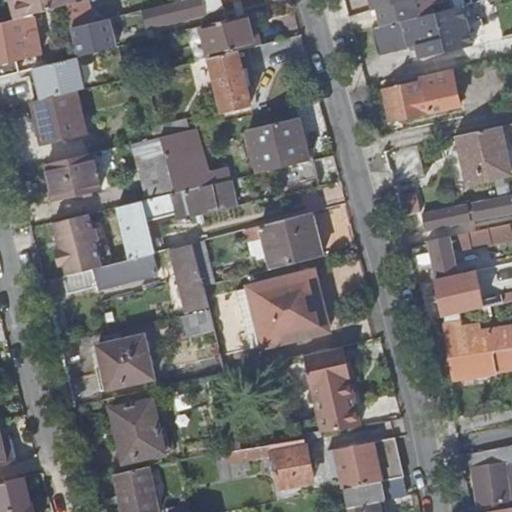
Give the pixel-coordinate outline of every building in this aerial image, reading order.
[(15,0),(20,18),(33,15),(67,5),(73,4),(72,0),(15,0)] [(221,0),(184,0),(181,1),(182,4),(134,18),(135,22),(130,23),(132,30),(137,29),(138,31),(193,16),(224,9),(222,3),(221,0)] [(369,0),(373,12),(378,11),(383,28),(402,23),(419,19),(413,0),(369,0)] [(431,0),(413,0),(419,19),(436,14),(431,0)] [(468,5),(463,6),(470,34),(484,30),(480,15),(472,17),(468,5)] [(419,19),(402,23),(409,48),(416,46),(419,59),(446,52),(446,53),(473,46),(470,34),(463,6),(437,13),(437,14),(436,14),(419,19)] [(237,52),(256,47),(252,31),(258,30),(255,13),(203,26),(211,58),(237,52)] [(0,65),(41,55),(33,15),(20,18),(0,23),(0,65)] [(409,48),(402,23),(383,28),(372,31),(378,56),(409,48)] [(82,26),(72,29),(78,58),(93,54),(90,36),(84,37),(82,26)] [(249,105),(237,52),(211,58),(209,59),(222,111),(249,105)] [(0,77),(35,69),(43,66),(41,55),(0,65),(0,77)] [(78,58),(35,69),(42,99),(85,88),(78,58)] [(250,66),(257,96),(288,89),(281,58),(250,66)] [(451,70),(394,82),(395,89),(381,92),(389,122),(459,106),(451,70)] [(42,99),(32,102),(41,143),(86,132),(76,92),(42,99)] [(282,168),(300,163),(295,140),(305,137),(301,118),(250,130),(260,173),(282,168)] [(498,128),(456,137),(467,185),(510,174),(498,128)] [(176,193),(229,180),(228,176),(223,176),(222,170),(206,173),(196,129),(164,137),(176,193)] [(300,163),(311,161),(305,137),(295,140),(300,163)] [(46,166),(54,199),(100,188),(91,155),(46,166)] [(300,163),(282,168),(287,187),(323,178),(318,159),(311,161),(300,163)] [(230,180),(229,180),(176,193),(172,194),(179,220),(191,217),(189,209),(202,206),(202,208),(221,204),(223,210),(236,206),(230,180)] [(423,216),(426,231),(511,213),(511,198),(423,216)] [(156,254),(143,201),(116,207),(123,234),(130,261),(152,255),(156,254)] [(277,269),(329,256),(318,212),(250,229),(253,241),(269,237),(277,269)] [(54,222),(58,240),(62,239),(65,248),(60,249),(55,251),(55,253),(96,242),(99,241),(96,229),(93,229),(88,214),(54,222)] [(511,241),(511,221),(497,222),(498,242),(511,241)] [(436,280),(458,275),(452,246),(489,238),(488,229),(428,242),(430,253),(416,257),(418,267),(433,264),(436,280)] [(209,240),(194,244),(201,274),(217,270),(209,239),(209,240)] [(67,277),(103,268),(96,242),(55,253),(59,267),(64,266),(67,277)] [(210,309),(204,288),(201,274),(194,244),(173,249),(189,314),(210,309)] [(130,261),(103,268),(67,277),(64,277),(68,294),(98,286),(98,288),(157,273),(152,255),(130,261)] [(204,288),(220,283),(217,270),(201,274),(204,288)] [(444,318),(483,309),(475,272),(458,275),(436,280),(444,318)] [(255,289),(269,347),(334,332),(321,273),(255,289)] [(184,338),(215,331),(210,311),(180,318),(184,338)] [(445,325),(454,380),(511,370),(511,327),(462,335),(460,323),(445,325)] [(102,366),(97,367),(102,392),(155,380),(146,336),(98,347),(102,366)] [(361,427),(353,391),(351,382),(343,348),(307,356),(315,392),(322,390),(331,432),(361,427)] [(208,378),(226,375),(221,356),(170,369),(174,386),(208,378)] [(351,382),(353,391),(360,390),(358,380),(351,382)] [(324,433),(331,432),(322,390),(315,392),(324,433)] [(154,401),(113,410),(125,464),(166,455),(154,401)] [(232,453),(243,452),(241,437),(227,440),(229,454),(232,453)] [(345,490),(405,478),(396,438),(336,450),(345,490)] [(243,452),(232,453),(234,463),(274,456),(280,489),(313,482),(307,446),(274,452),(273,446),(243,452)] [(511,446),(466,457),(477,508),(511,501),(511,484),(508,462),(511,461),(511,446)] [(159,511),(150,468),(116,476),(123,511),(159,511)] [(0,503),(29,497),(24,478),(0,483),(0,503)] [(408,491),(405,478),(345,490),(350,511),(387,511),(385,496),(408,491)] [(29,497),(0,503),(0,511),(34,511),(32,501),(30,501),(29,497)]
